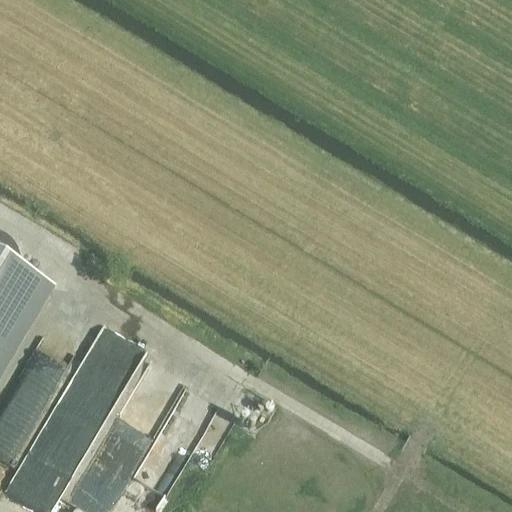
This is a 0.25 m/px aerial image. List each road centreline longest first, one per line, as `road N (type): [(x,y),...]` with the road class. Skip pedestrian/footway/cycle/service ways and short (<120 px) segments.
road 1 (track): [(511,216),(167,0)]
road 2 (unknown): [(214,387),(0,231)]
